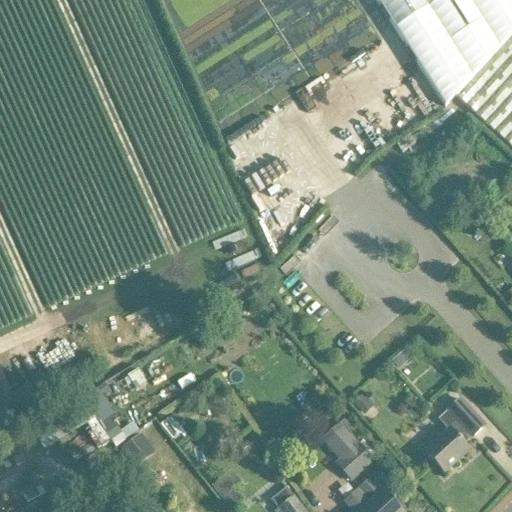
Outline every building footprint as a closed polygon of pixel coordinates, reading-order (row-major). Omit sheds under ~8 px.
[(455,97),(511,34),(511,0),(375,0),(445,108),(455,97)] [(311,80),(379,42),(356,1),(344,8),(342,3),(319,16),(323,24),(289,43),(300,63),(281,74),(285,82),(306,71),(311,80)] [(511,34),(455,97),(511,148),(511,34)] [(391,361),(400,370),(412,359),(403,349),(391,361)] [(423,447),(427,451),(424,454),(444,475),(468,453),(461,445),(470,438),(471,439),(484,428),(460,401),(438,422),(447,432),(441,438),(437,434),(423,447)] [(353,432),(344,421),(321,441),(324,445),(338,461),(334,464),(351,484),(375,463),(350,434),(353,432)] [(120,450),(135,470),(156,453),(141,434),(120,450)] [(397,511),(368,482),(343,504),(349,511),(397,511)] [(274,511),(304,511),(293,498),(285,489),(271,500),(278,509),(274,511)]
